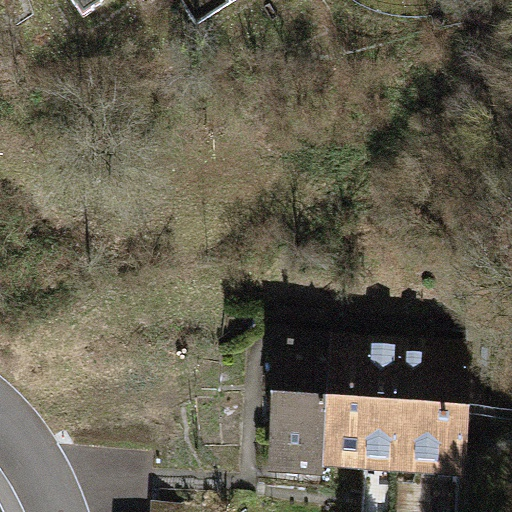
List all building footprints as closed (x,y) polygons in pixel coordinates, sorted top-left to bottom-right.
[(73,0),(84,16),(110,0),(181,0),(191,15),(203,7),(210,17),(236,0),(73,0)] [(277,460),(331,465),(328,374),(331,343),(285,341),(277,460)] [(390,468),(398,347),(331,343),(328,374),(331,465),(365,467),(390,468)] [(396,468),(462,471),(469,352),(398,347),(390,468),(396,468)] [(390,468),(365,467),(362,511),(393,511),(396,468),(390,468)] [(205,511),(206,504),(153,502),(152,511),(205,511)]
